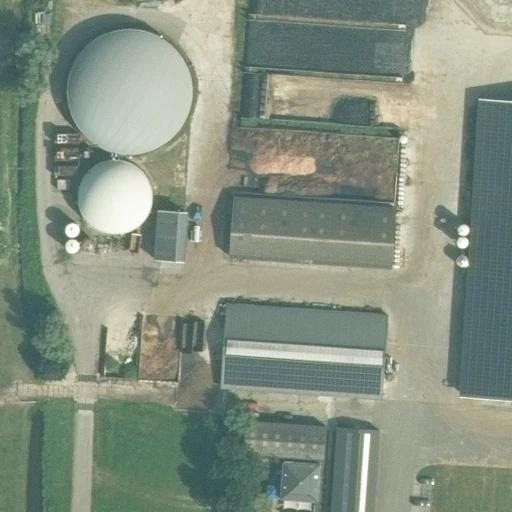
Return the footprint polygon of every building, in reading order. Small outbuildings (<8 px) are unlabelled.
[(71,70),(70,75),(68,80),(68,86),(67,91),(68,97),(68,103),(70,108),(71,113),(73,118),(76,123),(79,128),(82,132),(86,136),(90,140),(95,144),(99,147),(104,149),(109,151),(115,153),(120,154),(125,155),(131,155),(137,155),(142,154),(148,153),(153,151),(158,149),(163,147),(168,144),(172,140),(176,136),(180,132),(183,128),(186,123),(189,118),(191,113),(193,108),(194,102),(194,97),(195,91),(194,86),(194,80),(192,75),(191,70),(189,65),(186,60),(183,55),(180,51),(176,46),(172,43),(168,39),(163,36),(158,34),(153,32),(148,30),(142,29),(137,28),(131,28),(125,28),(120,29),(115,30),(109,32),(104,34),(99,36),(95,39),(90,43),(86,46),(82,51),(79,55),(76,60),(73,65),(71,70)] [(511,102),(483,101),(463,397),(511,400),(511,102)] [(149,181),(148,178),(146,176),(144,173),(142,171),(139,168),(137,166),(134,165),(131,163),(128,162),(125,161),(122,160),(119,160),(115,160),(112,160),(109,160),(106,161),(103,162),(100,163),(97,165),(94,166),(91,168),(89,171),(87,173),(85,176),(83,178),(82,181),(80,184),(79,187),(79,191),(78,194),(78,197),(78,200),(79,203),(79,207),(80,210),(82,213),(83,216),(85,218),(87,221),(89,223),(91,225),(94,227),(97,229),(100,231),(103,232),(106,233),(109,234),(112,234),(115,234),(119,234),(122,234),(125,233),(128,232),(131,231),(134,229),(137,227),(139,225),(142,223),(144,221),(146,218),(148,216),(149,213),(150,210),(151,207),(152,203),(152,200),(153,197),(153,194),(152,190),(151,187),(150,184),(149,181)] [(230,258),(391,269),(395,208),(234,198),(230,258)] [(227,305),(221,388),(381,399),(387,316),(227,305)] [(281,499),(317,502),(321,459),(324,459),(326,427),(246,421),(243,454),(284,456),(281,499)] [(373,511),(379,431),(339,429),(335,474),(326,473),(322,511),(373,511)]
